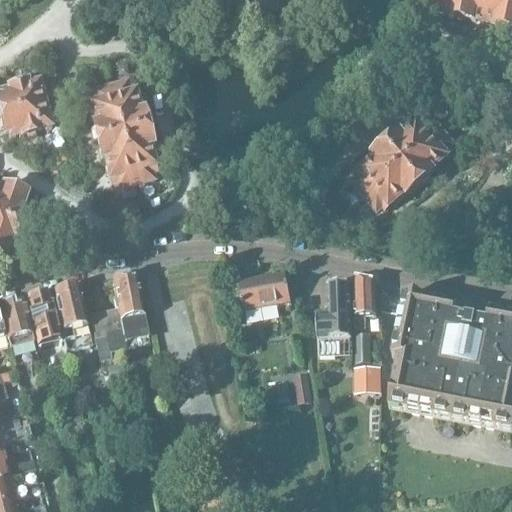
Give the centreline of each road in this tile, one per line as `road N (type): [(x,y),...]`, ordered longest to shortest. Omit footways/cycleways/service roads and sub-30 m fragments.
road 1 (residential): [(144,256),(221,247),(272,252),(511,297)]
road 2 (residential): [(511,133),(396,238),(345,247),(310,199)]
road 3 (residential): [(135,0),(170,10),(227,44),(268,52),(308,46),(335,28),(375,18)]
road 4 (residential): [(310,199),(386,121),(440,106),(511,111)]
road 5 (residential): [(181,174),(148,73),(78,67),(58,12)]
road 6 (residential): [(0,288),(144,256)]
road 7 (residential): [(132,222),(84,217),(49,186),(0,168)]
road 8 (residential): [(511,57),(450,48),(411,25),(375,18)]
road 9 (residential): [(310,199),(257,208),(222,199),(181,174)]
